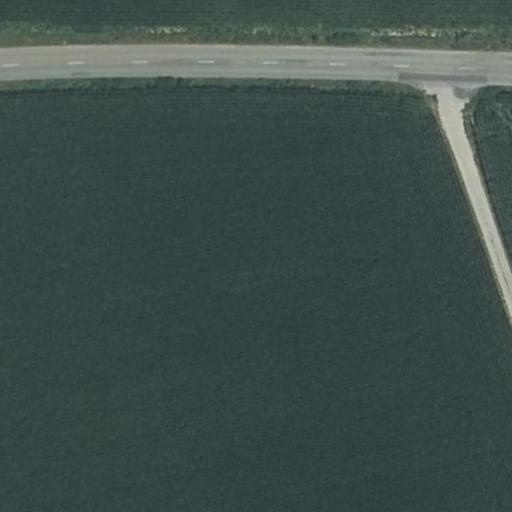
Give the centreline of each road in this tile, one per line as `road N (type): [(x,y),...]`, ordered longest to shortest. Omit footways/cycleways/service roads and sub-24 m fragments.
road 1 (tertiary): [(0,73),(239,64),(511,73)]
road 2 (track): [(446,71),(459,147),(511,295)]
